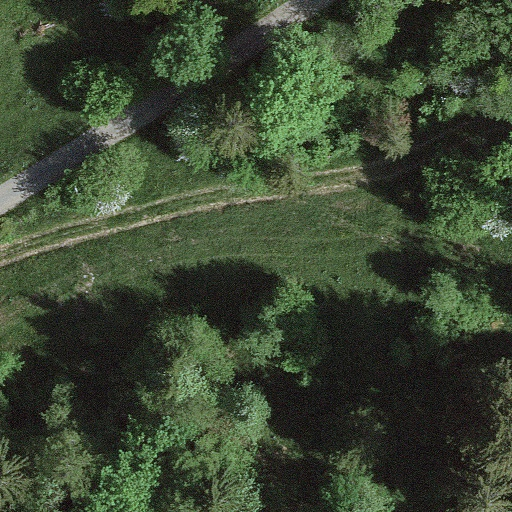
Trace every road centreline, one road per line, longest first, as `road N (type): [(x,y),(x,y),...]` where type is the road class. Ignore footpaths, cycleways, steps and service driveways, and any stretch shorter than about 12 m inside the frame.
road 1 (track): [(0,262),(161,214),(263,192),(368,182),(511,125)]
road 2 (track): [(0,203),(315,0)]
